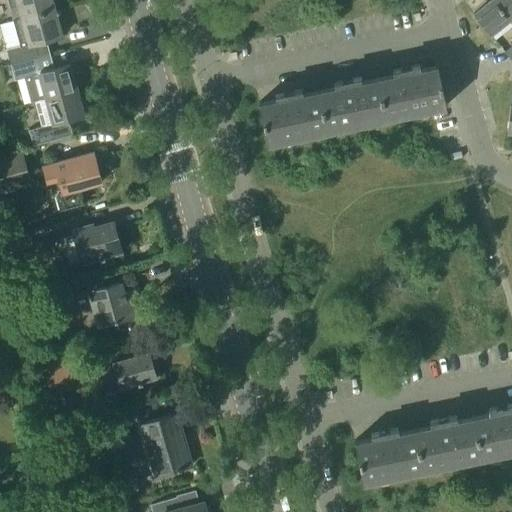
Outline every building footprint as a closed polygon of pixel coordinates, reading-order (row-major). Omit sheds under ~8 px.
[(12,21),(55,10),(52,0),(6,0),(9,8),(19,6),(22,18),(12,20),(12,21)] [(509,21),(492,0),(490,0),(473,14),(490,36),(509,21)] [(511,18),(511,0),(492,0),(509,21),(511,18)] [(55,10),(12,21),(20,48),(7,51),(11,65),(39,57),(35,44),(62,37),(55,10)] [(511,45),(503,52),(511,63),(511,45)] [(43,72),(39,57),(11,65),(15,80),(31,76),(35,90),(42,88),(46,99),(77,90),(70,64),(43,72)] [(401,73),(377,78),(386,118),(444,106),(444,107),(446,106),(437,65),(435,65),(435,66),(412,71),(411,66),(410,66),(411,69),(406,70),(402,71),(401,68),(400,68),(401,73)] [(342,86),(319,91),(327,131),(386,118),(377,78),(354,83),(353,78),(351,78),(352,81),(347,82),(343,83),(342,80),(341,81),(342,86)] [(77,90),(46,99),(49,111),(42,113),(45,126),(29,130),(34,147),(62,139),(58,124),(85,117),(77,90)] [(327,131),(319,91),(295,96),(294,91),(293,91),(293,94),(284,95),(284,93),(282,93),(283,98),(260,103),(260,102),(259,102),(267,144),(269,144),(269,143),(327,131)] [(0,194),(32,185),(28,171),(22,151),(0,157),(0,194)] [(47,183),(60,180),(63,190),(60,191),(57,196),(61,209),(60,209),(60,211),(84,204),(84,203),(83,203),(79,188),(102,182),(95,156),(73,162),(72,157),(42,166),(47,183)] [(43,207),(54,204),(50,190),(39,193),(43,207)] [(72,229),(73,231),(82,263),(121,252),(113,221),(93,226),(92,223),(72,229)] [(32,246),(28,231),(27,230),(0,237),(0,247),(2,255),(32,246)] [(81,312),(93,309),(98,326),(137,315),(131,291),(125,292),(121,278),(87,287),(88,291),(76,295),(81,312)] [(156,378),(148,353),(114,362),(122,388),(156,378)] [(79,375),(74,359),(47,367),(51,382),(79,375)] [(497,412),(473,417),(481,457),(511,450),(511,408),(508,409),(507,404),(506,405),(507,407),(502,408),(497,409),(496,407),(497,412)] [(155,476),(191,466),(176,414),(141,424),(155,476)] [(438,424),(414,429),(423,469),(481,457),(473,417),(449,422),(448,417),(447,417),(448,420),(443,421),(439,421),(438,419),(437,419),(438,424)] [(423,469),(414,429),(391,434),(390,429),(388,429),(389,432),(380,434),(379,431),(378,431),(379,436),(356,441),(356,440),(354,441),(363,482),(365,482),(365,481),(423,469)] [(208,511),(207,507),(204,508),(202,502),(180,508),(177,497),(150,504),(152,511),(208,511)]
